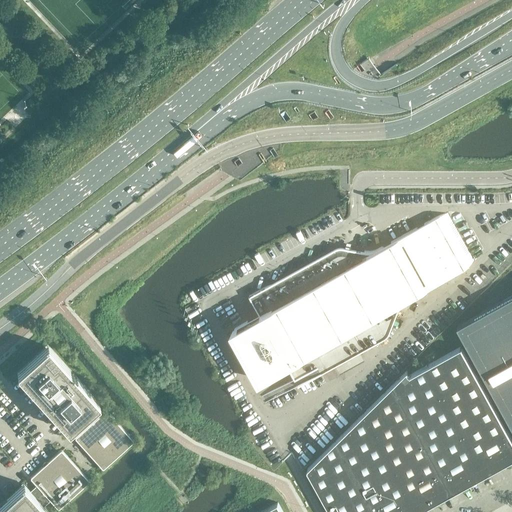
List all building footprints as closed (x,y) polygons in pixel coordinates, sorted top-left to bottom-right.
[(407,300),(463,269),(468,266),(474,261),(448,213),(440,215),(437,217),(379,249),(373,251),(365,251),(343,247),(339,247),(335,248),(249,295),(260,314),(235,328),(264,379),(288,366),(299,385),(385,337),(388,335),(390,331),(399,311),(401,306),(407,300)] [(511,295),(457,326),(511,424),(511,295)] [(91,411),(99,403),(100,403),(100,402),(99,402),(49,346),(48,345),(47,345),(17,372),(17,373),(17,374),(36,395),(37,397),(37,398),(38,399),(39,401),(40,402),(41,404),(42,405),(43,406),(45,407),(47,408),(49,409),(68,430),(69,430),(70,430),(76,424),(82,431),(75,436),(75,437),(75,438),(85,449),(86,449),(87,449),(92,455),(92,456),(92,457),(102,467),(102,468),(103,468),(103,467),(133,441),(133,440),(133,439),(106,410),(106,409),(105,409),(105,410),(97,417),(91,411)] [(511,439),(461,348),(461,347),(460,347),(410,375),(407,372),(408,371),(408,370),(407,370),(307,469),(330,511),(416,511),(511,459),(511,439)] [(50,511),(44,505),(50,499),(57,507),(58,508),(59,508),(88,481),(89,481),(89,480),(89,479),(62,450),(61,450),(60,450),(50,459),(49,460),(49,461),(50,461),(48,462),(43,467),(43,466),(42,466),(42,467),(31,477),(30,477),(31,478),(36,484),(30,490),(24,484),(24,483),(23,483),(23,484),(2,503),(0,503),(0,511),(50,511)] [(283,511),(278,503),(278,502),(277,502),(260,511),(283,511)]
